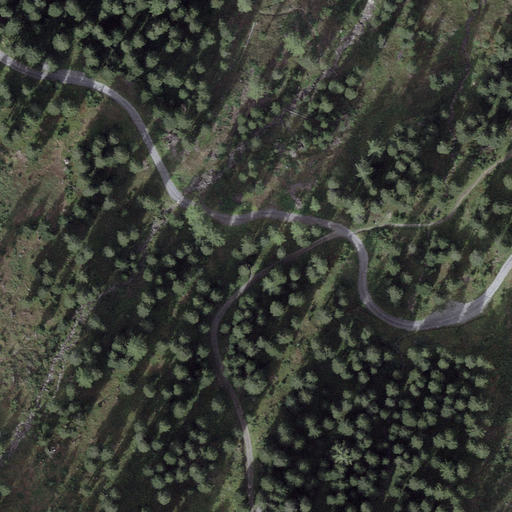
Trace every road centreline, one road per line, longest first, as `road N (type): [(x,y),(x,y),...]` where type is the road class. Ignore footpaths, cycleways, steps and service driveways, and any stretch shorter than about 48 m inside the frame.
road 1 (track): [(511,260),(484,299),(453,319),(419,326),(386,318),(366,298),(363,253),(348,234),(332,224),(204,208),(175,189),(136,116),(112,93),(35,73),(0,54)]
road 2 (track): [(511,149),(435,225),(331,235),(236,290),(217,320),(215,349),(251,456),(252,511)]
